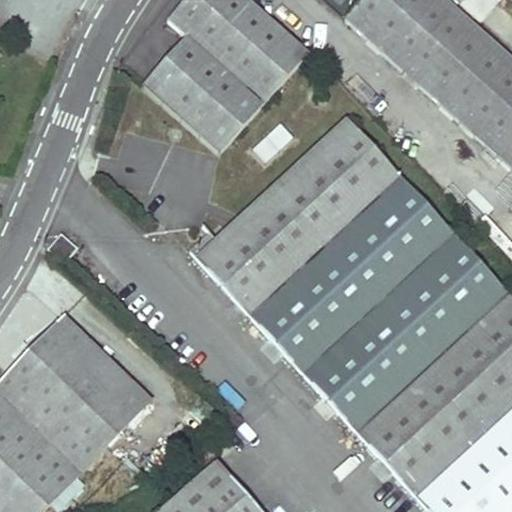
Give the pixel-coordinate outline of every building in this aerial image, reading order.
[(187,38),(141,88),(218,156),(308,57),(244,0),(187,0),(169,22),(187,38)] [(511,172),(511,64),(440,0),(363,0),(344,22),(511,172)] [(316,94),(285,123),(297,136),(328,107),(316,94)] [(206,236),(188,253),(425,511),(511,511),(511,307),(345,125),(260,202),(246,186),(200,228),(206,236)] [(61,238),(48,254),(62,267),(76,251),(61,238)] [(61,320),(0,383),(0,511),(43,511),(149,403),(61,320)] [(0,345),(0,362),(8,357),(0,345)] [(253,511),(213,466),(160,511),(253,511)]
